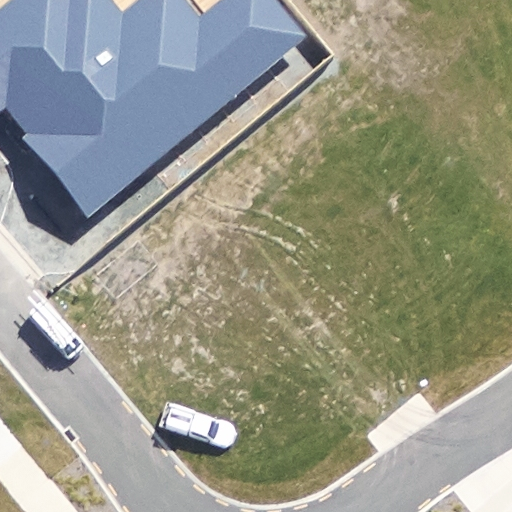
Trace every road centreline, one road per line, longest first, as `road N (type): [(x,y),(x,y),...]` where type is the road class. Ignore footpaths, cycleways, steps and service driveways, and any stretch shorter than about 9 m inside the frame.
road 1 (residential): [(0,309),(175,511)]
road 2 (residential): [(366,511),(511,407)]
